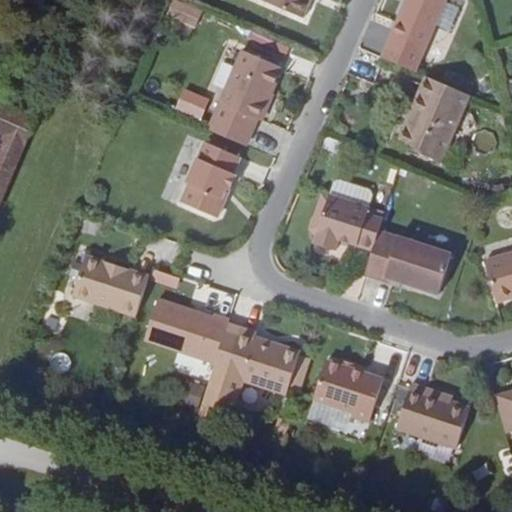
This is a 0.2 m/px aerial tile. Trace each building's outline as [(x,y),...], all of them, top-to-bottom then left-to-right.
[(177,13),(183,1),(179,0),(172,0),(169,9),(177,13)] [(306,0),(259,0),(299,17),(306,0)] [(398,0),(385,32),(422,48),(441,0),(398,0)] [(238,48),(205,124),(244,141),(253,120),(256,121),(280,67),(238,48)] [(464,91),(425,74),(410,110),(415,112),(402,143),(436,157),(464,91)] [(0,204),(0,205),(38,118),(21,110),(0,156),(0,204)] [(415,112),(410,110),(397,141),(402,143),(415,112)] [(229,168),(236,151),(203,137),(187,175),(188,175),(181,194),(214,209),(232,169),(229,168)] [(326,183),(323,193),(363,205),(368,189),(332,177),(326,183)] [(315,216),(323,193),(312,189),(305,212),(315,216)] [(332,236),(365,248),(372,228),(376,217),(361,212),(363,205),(323,193),(315,216),(305,212),(300,225),(311,228),(307,240),(328,248),(332,236)] [(445,252),(372,228),(365,248),(357,273),(380,281),(382,276),(432,292),(445,252)] [(65,286),(127,308),(142,266),(79,245),(65,286)] [(494,298),(511,292),(511,248),(482,257),(494,298)] [(153,270),(150,283),(178,290),(181,277),(153,270)] [(220,316),(222,311),(206,306),(205,309),(151,290),(137,332),(207,356),(219,321),(220,316)] [(228,324),(213,370),(231,375),(276,390),(290,346),(246,331),(248,325),(230,319),(228,324)] [(216,359),(228,324),(219,321),(207,356),(192,402),(219,413),(231,375),(213,370),(216,359)] [(314,354),(301,390),(342,403),(341,409),(360,414),(374,374),(314,354)] [(404,376),(389,422),(448,441),(462,401),(434,392),(436,387),(404,376)] [(511,420),(511,378),(507,379),(508,382),(498,385),(508,421),(511,420)] [(498,385),(486,388),(496,425),(508,421),(498,385)]
